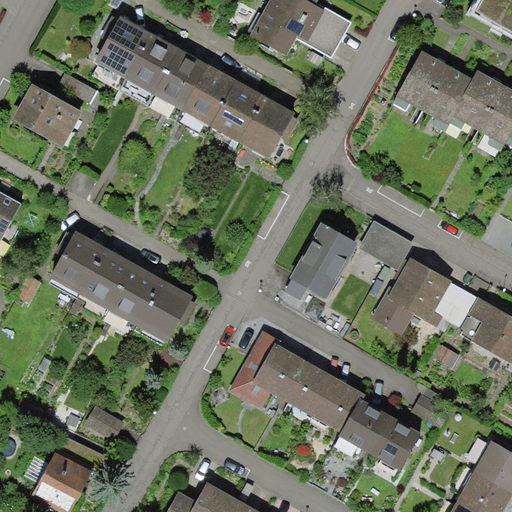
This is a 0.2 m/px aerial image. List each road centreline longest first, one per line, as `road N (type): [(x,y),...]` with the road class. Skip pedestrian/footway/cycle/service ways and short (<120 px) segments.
road 1 (residential): [(169,416),(306,154)]
road 2 (residential): [(306,154),(511,270)]
road 3 (residential): [(169,416),(337,511)]
road 4 (residential): [(306,154),(395,0)]
